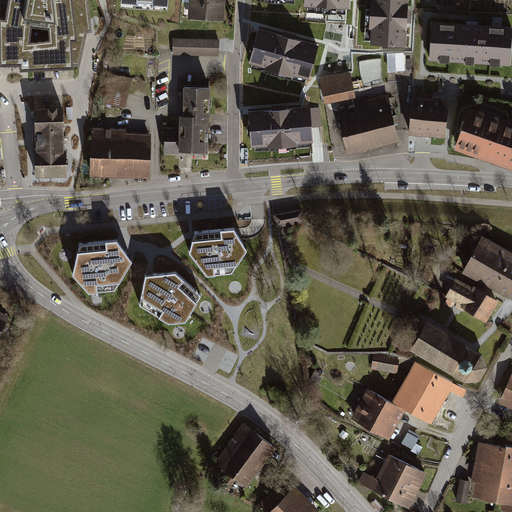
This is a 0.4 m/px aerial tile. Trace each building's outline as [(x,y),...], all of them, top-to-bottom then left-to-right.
[(86,31),(91,31),(87,0),(12,0),(12,20),(0,20),(1,63),(21,63),(21,68),(79,66),(86,31)] [(186,0),(185,18),(224,20),(224,0),(186,0)] [(348,0),(306,0),(306,8),(348,11),(348,0)] [(407,0),(367,0),(365,42),(406,44),(407,0)] [(511,27),(433,22),(430,61),(510,66),(511,35),(511,27)] [(319,45),(259,30),(250,65),(310,80),(319,45)] [(221,39),(170,37),(170,57),(221,59),(221,39)] [(123,72),(115,100),(126,103),(134,75),(123,72)] [(343,73),(318,79),(324,103),(356,95),(350,72),(343,73)] [(166,153),(207,154),(209,86),(185,86),(184,114),(181,114),(180,128),(166,127),(166,153)] [(333,110),(345,155),(400,141),(388,96),(333,110)] [(411,99),(407,137),(444,142),(449,103),(411,99)] [(35,108),(38,175),(65,174),(62,107),(35,108)] [(310,108),(249,112),(252,147),(313,143),(310,108)] [(470,109),(457,144),(490,157),(503,121),(470,109)] [(511,124),(503,121),(490,157),(511,164),(511,124)] [(93,133),(92,174),(149,176),(150,134),(93,133)] [(274,215),(276,227),(282,226),(304,221),(302,210),(279,214),(274,215)] [(208,274),(232,272),(247,249),(235,227),(196,232),(190,251),(208,274)] [(511,253),(480,237),(470,255),(511,277),(511,253)] [(73,274),(89,292),(115,289),(132,261),(117,240),(80,244),(73,274)] [(511,289),(511,277),(470,255),(460,274),(507,299),(511,289)] [(186,320),(201,295),(176,272),(147,275),(141,303),(169,321),(186,320)] [(495,301),(453,280),(441,303),(483,324),(495,301)] [(407,349),(462,382),(478,380),(483,370),(481,355),(425,320),(407,349)] [(400,361),(376,356),(373,369),(397,374),(400,361)] [(432,375),(412,362),(390,397),(410,410),(432,375)] [(511,373),(498,401),(511,407),(511,373)] [(432,375),(410,410),(430,422),(449,391),(462,397),(466,390),(452,385),(432,375)] [(366,390),(350,417),(387,439),(403,411),(366,390)] [(240,425),(216,457),(250,481),(273,449),(240,425)] [(414,446),(419,435),(409,430),(404,442),(414,446)] [(472,496),(493,499),(501,444),(475,440),(470,479),(474,480),(472,496)] [(511,445),(501,444),(493,499),(501,500),(500,510),(511,511),(511,445)] [(404,462),(388,454),(375,481),(366,476),(362,485),(386,497),(404,462)] [(426,473),(404,462),(386,497),(408,508),(426,473)] [(294,487),(268,511),(316,511),(317,511),(297,490),(294,487)]
